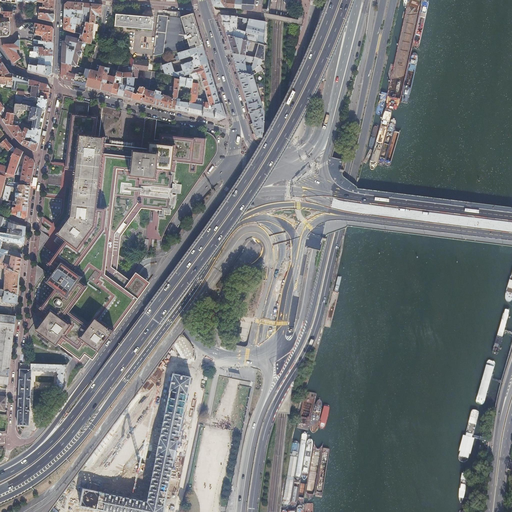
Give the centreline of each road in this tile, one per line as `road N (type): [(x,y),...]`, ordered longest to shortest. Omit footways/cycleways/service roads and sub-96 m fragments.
road 1 (motorway): [(0,489),(64,443),(244,201),(302,101),(343,0)]
road 2 (motorway): [(334,0),(308,69),(236,196),(57,437),(0,477)]
road 3 (primary): [(252,511),(265,431),(316,329),(391,0)]
road 4 (primary): [(381,0),(308,326),(255,429)]
road 5 (unclassified): [(270,252),(260,233),(237,239),(70,473),(28,508)]
road 6 (primary): [(271,353),(294,338),(300,323),(373,0)]
road 7 (residential): [(117,337),(30,440),(14,438),(34,222)]
road 8 (motorway): [(176,312),(232,229),(270,219),(291,244),(271,353)]
road 9 (motorway): [(0,499),(72,451),(176,312)]
road 10 (secondary): [(232,167),(175,226),(165,269),(168,299),(185,331),(202,348),(233,357)]
road 11 (motorway): [(176,312),(239,218),(283,203),(348,214)]
road 12 (primary): [(341,196),(323,164),(364,0)]
road 13 (primary): [(346,0),(311,141),(270,163)]
road 14 (primary): [(356,0),(322,134),(309,159),(288,173)]
road 15 (motorway): [(117,337),(50,430),(0,468)]
road 16 (primary): [(271,353),(286,325),(306,227),(348,214)]
road 17 (primary): [(511,221),(341,196)]
road 18 (primary): [(220,200),(117,337)]
road 19 (primary): [(348,214),(511,234)]
road 20 (residential): [(88,94),(236,134)]
road 21 (unclassified): [(270,252),(223,279),(215,331),(233,357)]
